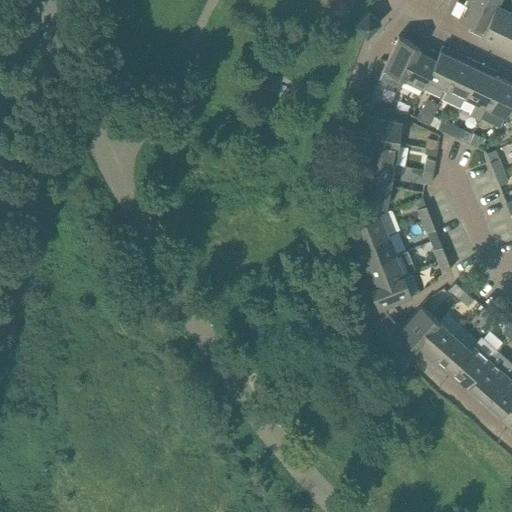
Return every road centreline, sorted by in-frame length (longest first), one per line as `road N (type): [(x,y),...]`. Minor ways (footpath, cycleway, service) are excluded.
road 1 (unclassified): [(339,511),(232,389),(104,158)]
road 2 (unclassified): [(104,158),(165,104),(211,0)]
road 3 (unclassified): [(104,158),(60,61),(47,0)]
road 4 (residential): [(511,261),(496,268),(448,161)]
